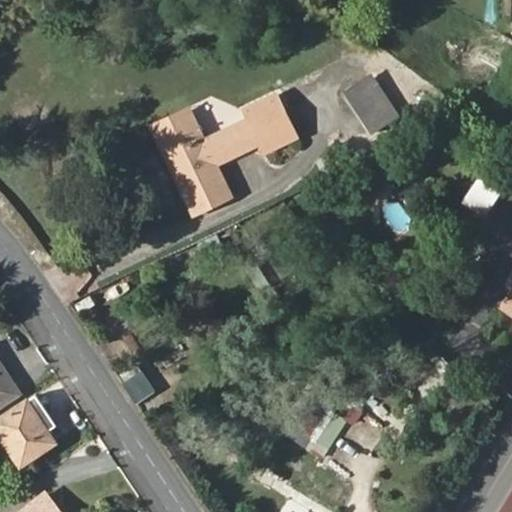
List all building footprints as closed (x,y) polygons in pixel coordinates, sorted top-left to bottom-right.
[(373,76),(347,93),(373,132),(399,115),(373,76)] [(295,131),(282,99),(280,94),(276,95),(246,109),(249,115),(223,127),(234,151),(259,140),(262,146),(295,131)] [(187,105),(149,123),(179,185),(185,182),(168,146),(166,146),(156,126),(177,115),(190,121),(194,119),(187,105)] [(205,156),(211,153),(203,136),(194,119),(190,121),(177,115),(156,126),(166,146),(168,146),(185,182),(179,185),(192,211),(230,192),(214,160),(208,163),(205,156)] [(203,136),(211,153),(205,156),(208,163),(214,160),(234,151),(223,127),(203,136)] [(511,289),(501,307),(511,314),(511,289)] [(0,361),(0,409),(22,395),(0,361)] [(151,389),(144,379),(129,390),(135,399),(151,389)] [(38,393),(0,419),(0,431),(21,465),(54,442),(45,431),(57,423),(38,393)] [(159,407),(150,395),(138,403),(146,415),(159,407)] [(327,453),(352,418),(322,396),(297,431),(327,453)] [(49,511),(56,507),(45,493),(37,500),(45,511),(49,511)] [(45,511),(37,500),(20,511),(59,511),(56,507),(49,511),(45,511)]
